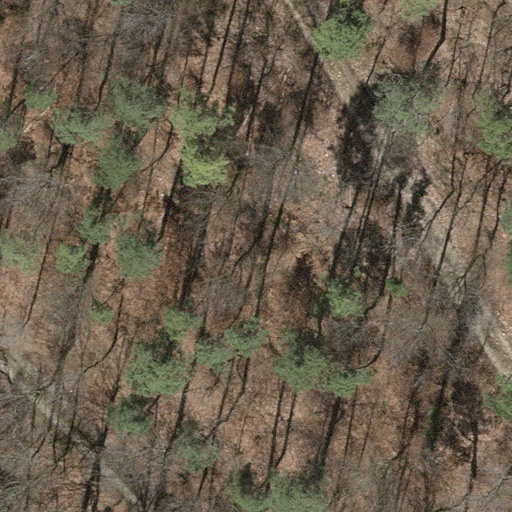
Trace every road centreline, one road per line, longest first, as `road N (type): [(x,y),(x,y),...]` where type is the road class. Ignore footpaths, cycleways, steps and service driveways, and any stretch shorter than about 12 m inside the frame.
road 1 (track): [(302,0),(469,299),(511,358)]
road 2 (track): [(162,511),(0,328)]
